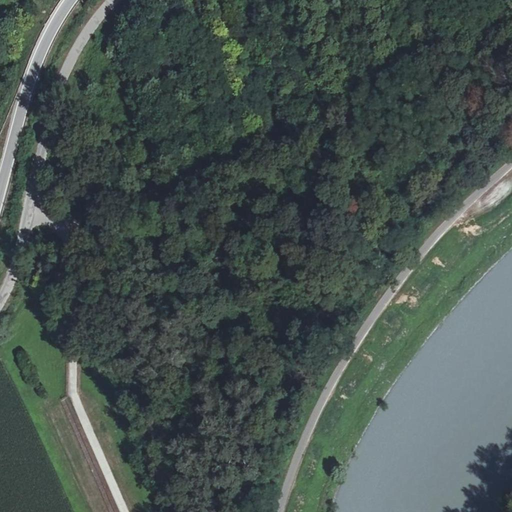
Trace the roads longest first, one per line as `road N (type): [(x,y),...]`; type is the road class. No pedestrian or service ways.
road 1 (unclassified): [(113,0),(57,90),(29,220),(0,305)]
road 2 (trunk): [(0,192),(32,74),(71,0)]
